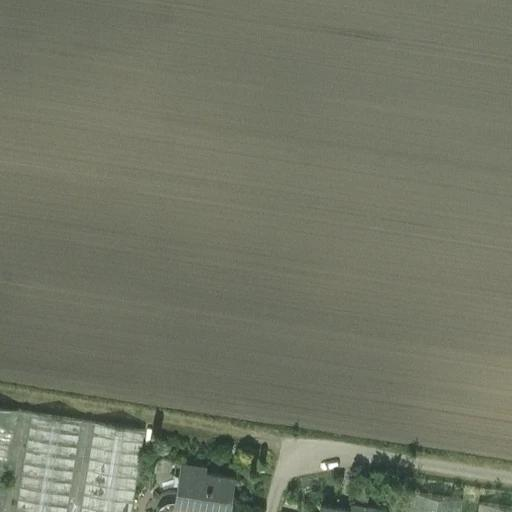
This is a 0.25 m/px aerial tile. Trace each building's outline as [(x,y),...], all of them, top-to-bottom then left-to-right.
[(132,511),(145,429),(0,405),(0,511),(132,511)] [(229,511),(235,475),(206,471),(207,465),(181,461),(174,507),(175,507),(175,506),(217,511),(229,511)] [(370,484),(359,483),(356,500),(367,502),(370,484)] [(511,511),(511,507),(479,502),(477,511),(460,511),(463,500),(412,492),(408,511),(511,511)] [(350,508),(321,503),(319,511),(375,511),(377,506),(351,502),(350,508)]
